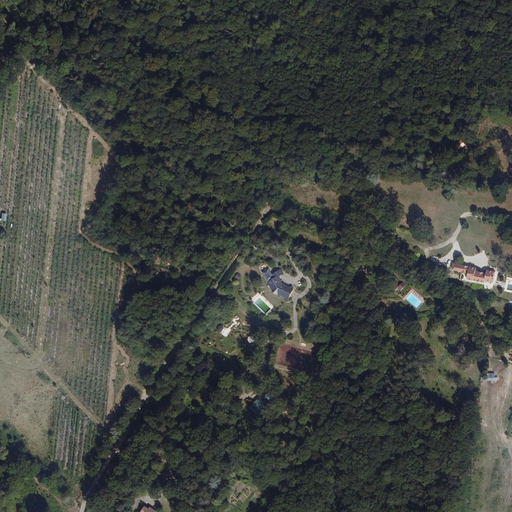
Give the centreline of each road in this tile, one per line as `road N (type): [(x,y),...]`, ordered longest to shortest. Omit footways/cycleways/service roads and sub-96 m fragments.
road 1 (track): [(235,207),(209,283),(81,511)]
road 2 (track): [(511,355),(422,264),(235,207)]
road 3 (track): [(0,39),(76,86),(138,165),(215,211),(235,207)]
